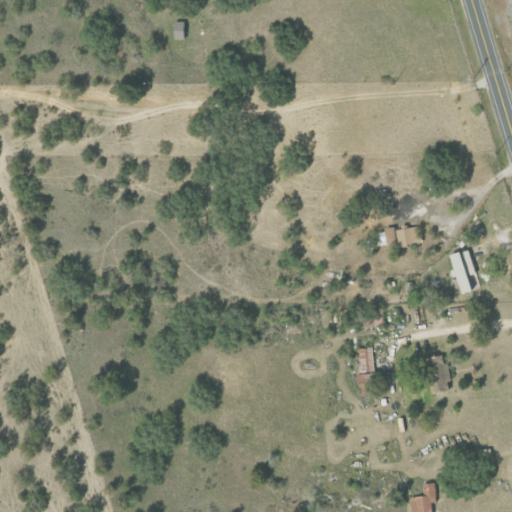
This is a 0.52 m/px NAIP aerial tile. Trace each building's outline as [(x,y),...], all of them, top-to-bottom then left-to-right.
[(182,22),(172,22),(172,39),(182,39),(182,22)] [(417,225),(377,231),(379,246),(396,243),(396,248),(419,245),(417,225)] [(459,295),(479,289),(467,249),(447,255),(451,270),(459,295)] [(355,348),(357,387),(373,387),(371,348),(355,348)] [(424,358),(430,393),(449,389),(443,355),(424,358)] [(422,484),(422,497),(410,497),(410,511),(429,511),(429,502),(434,502),(433,483),(422,484)]
